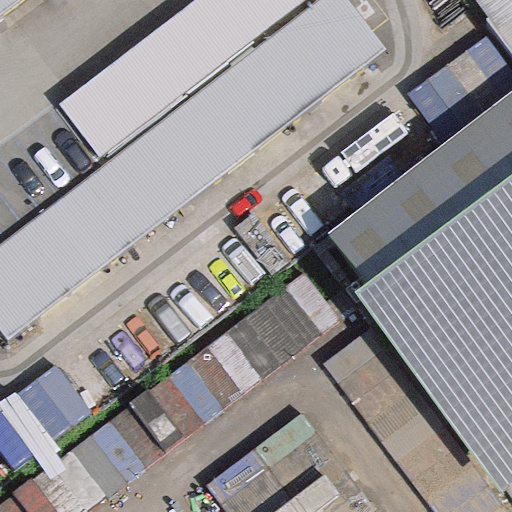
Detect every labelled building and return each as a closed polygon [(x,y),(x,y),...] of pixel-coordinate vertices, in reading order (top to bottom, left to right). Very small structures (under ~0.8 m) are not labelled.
[(352,0),(334,0),(0,261),(0,325),(18,348),(394,54),(352,0)] [(0,0),(0,25),(33,0),(0,0)] [(210,0),(66,111),(107,165),(321,0),(210,0)] [(511,0),(467,0),(511,62),(511,0)] [(443,118),(498,87),(480,56),(425,88),(443,118)] [(511,485),(511,104),(314,252),(346,295),(497,497),(511,485)] [(57,445),(100,408),(62,364),(19,401),(57,445)]
